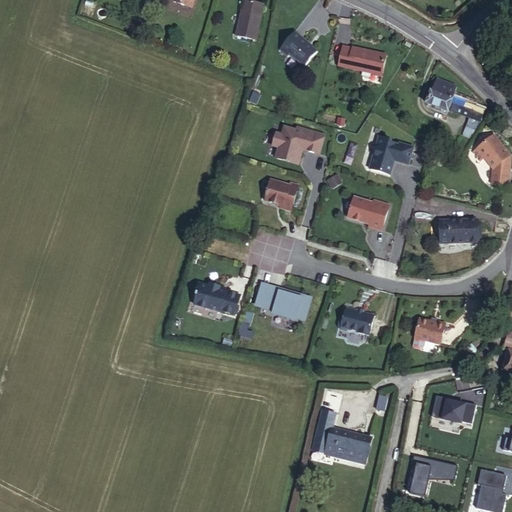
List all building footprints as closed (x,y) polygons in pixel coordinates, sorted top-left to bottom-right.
[(242,28),(239,28),(237,36),(256,40),(263,6),(247,3),(242,28)] [(302,38),(294,31),(278,50),(285,56),(288,54),(303,67),(315,52),(300,39),(302,38)] [(352,50),(342,48),(338,67),(371,75),(370,77),(381,79),(386,57),(352,49),(352,50)] [(460,115),(466,99),(454,94),(456,89),(438,81),(434,92),(432,92),(428,104),(448,113),(449,111),(460,115)] [(477,103),(466,99),(460,115),(470,119),(467,127),(475,130),(478,123),(480,123),(484,111),(475,107),(477,103)] [(274,148),(280,149),(277,160),(299,166),(304,151),(320,156),(326,137),(304,131),(303,133),(293,131),(291,136),(278,132),(274,148)] [(495,138),(474,154),(481,163),(487,158),(490,162),(488,164),(494,172),(492,187),(508,189),(511,159),(495,138)] [(379,139),(376,149),(378,149),(375,158),(374,158),(370,171),(391,177),(393,170),(391,166),(392,162),(395,163),(410,167),(415,150),(400,145),(399,147),(392,145),(393,143),(379,139)] [(337,173),(326,179),(332,188),(343,182),(337,173)] [(272,182),(265,203),(281,208),(280,212),(291,215),(300,188),(291,186),(291,188),(272,182)] [(374,205),(355,199),(349,218),(351,221),(370,227),(369,230),(382,233),(390,207),(375,203),(374,205)] [(440,224),(440,246),(478,245),(477,223),(440,224)] [(210,292),(200,289),(197,301),(198,301),(196,310),(221,317),(222,316),(236,320),(242,300),(227,296),(220,294),(221,292),(211,290),(210,292)] [(309,325),(313,305),(303,303),(302,305),(294,303),(294,300),(281,297),(281,298),(263,294),(258,315),(276,319),(276,321),(299,326),(299,323),(309,325)] [(252,337),(252,330),(248,330),(251,312),(243,311),(240,335),(252,337)] [(370,338),(375,318),(365,315),(357,314),(347,311),(344,322),(341,324),(340,329),(341,332),(347,333),(350,332),(359,334),(359,335),(370,338)] [(421,320),(417,340),(415,348),(417,350),(422,352),(425,350),(427,342),(443,346),(447,325),(439,323),(438,324),(432,323),(421,320)] [(511,337),(509,336),(505,351),(509,352),(503,371),(511,373),(511,337)] [(384,410),(387,396),(379,394),(376,408),(384,410)] [(447,401),(436,398),(432,419),(461,425),(461,424),(472,426),(476,407),(465,405),(465,406),(447,402),(447,401)] [(335,416),(322,412),(316,437),(330,441),(326,456),(365,465),(371,439),(332,429),(335,416)] [(511,440),(506,439),(503,452),(511,453),(511,440)] [(412,465),(417,466),(427,468),(428,461),(414,458),(412,465)] [(458,468),(428,461),(427,468),(417,466),(410,496),(425,500),(429,482),(431,477),(455,482),(458,468)] [(506,475),(481,469),(477,485),(481,486),(476,508),(491,511),(501,511),(506,495),(502,494),(506,475)]
